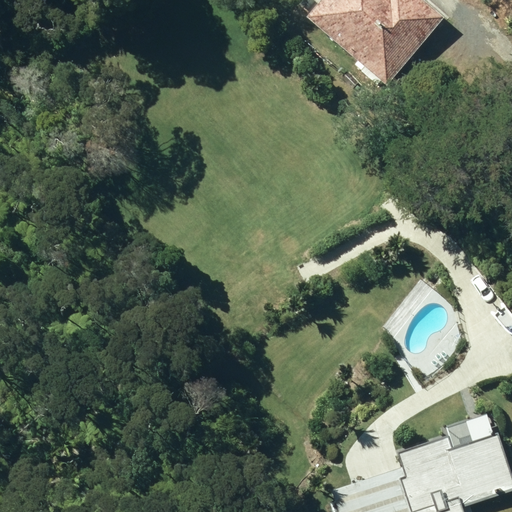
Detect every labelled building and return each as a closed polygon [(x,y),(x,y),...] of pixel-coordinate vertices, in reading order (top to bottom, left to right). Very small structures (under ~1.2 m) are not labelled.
[(320,0),(304,19),(384,87),(440,19),(417,0),(320,0)] [(137,26),(139,34),(151,31),(149,23),(137,26)] [(195,311),(216,338),(269,300),(248,271),(195,311)] [(428,280),(441,290),(448,281),(435,271),(428,280)] [(436,292),(415,274),(399,294),(420,311),(436,292)] [(511,493),(511,487),(496,435),(450,449),(446,438),(396,454),(401,469),(330,491),(336,511),(460,511),(459,510),(511,493)]
